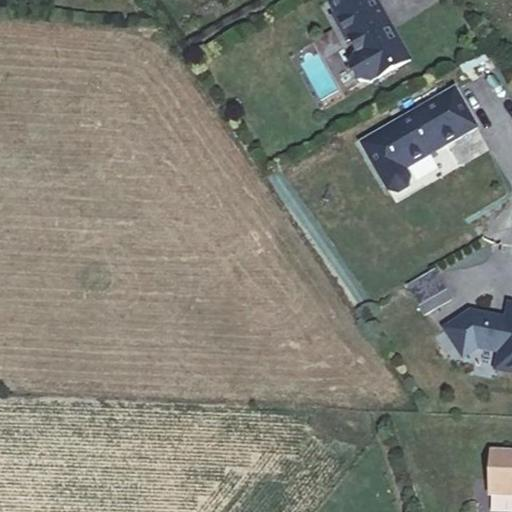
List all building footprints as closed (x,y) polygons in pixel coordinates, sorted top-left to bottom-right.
[(366,0),(349,0),(329,12),(338,28),(335,30),(349,53),(352,51),(362,65),(359,67),(355,79),(363,92),(376,93),(414,70),(393,35),(388,37),(383,29),(387,26),(375,6),(371,8),(366,0)] [(388,37),(393,35),(387,26),(383,29),(388,37)] [(481,137),(459,100),(433,116),(444,135),(439,137),(449,153),(450,155),(481,137)] [(441,158),(449,153),(439,137),(444,135),(433,116),(367,155),(389,192),(394,201),(404,203),(413,198),(415,189),(409,180),(442,160),(441,158)] [(457,303),(441,274),(416,288),(432,317),(457,303)] [(494,380),(511,384),(511,331),(470,322),(444,338),(462,366),(476,357),(498,362),(494,380)] [(511,462),(491,462),(489,504),(511,505),(511,462)]
